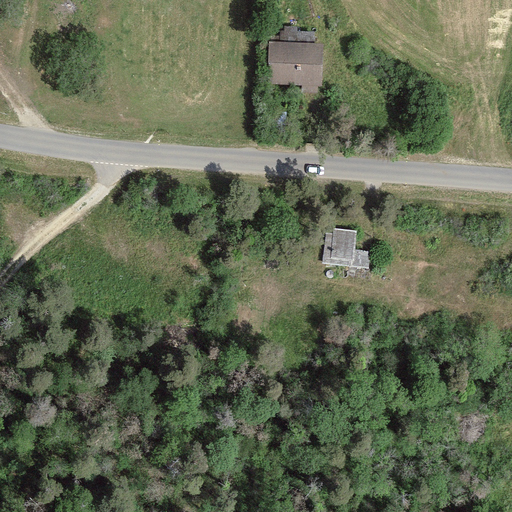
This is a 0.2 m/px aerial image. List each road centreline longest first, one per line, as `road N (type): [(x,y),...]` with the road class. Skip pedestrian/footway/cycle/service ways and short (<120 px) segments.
road 1 (tertiary): [(0,138),(50,149),(511,183)]
road 2 (track): [(124,154),(100,190),(0,282)]
